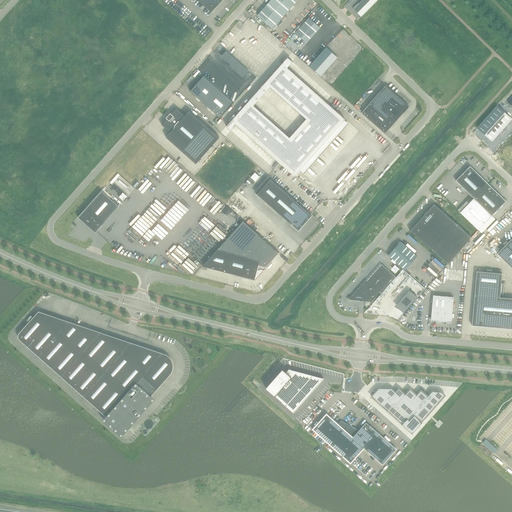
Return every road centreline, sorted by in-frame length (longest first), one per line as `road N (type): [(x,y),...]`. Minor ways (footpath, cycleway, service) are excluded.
road 1 (residential): [(325,0),(426,98),(430,111),(264,298),(146,273)]
road 2 (unclassified): [(248,0),(49,224),(54,240),(146,273)]
road 3 (unclassified): [(354,266),(463,144),(511,182)]
road 4 (unknown): [(397,149),(281,52)]
road 5 (unclassified): [(511,348),(416,341),(365,323)]
road 6 (secondary): [(311,348),(191,319)]
